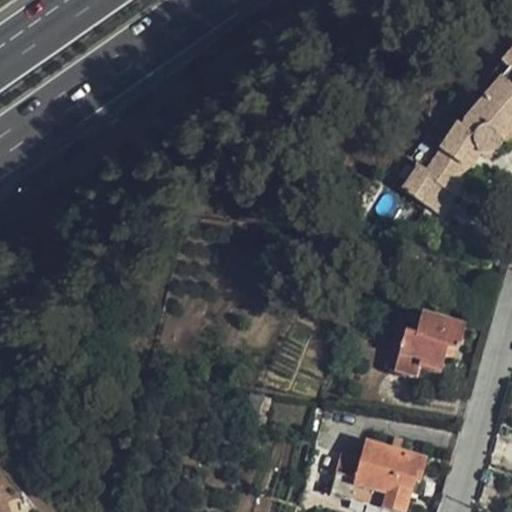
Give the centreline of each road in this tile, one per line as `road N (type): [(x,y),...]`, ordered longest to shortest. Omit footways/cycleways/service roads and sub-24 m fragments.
road 1 (motorway): [(0,147),(210,0)]
road 2 (residential): [(458,511),(511,328)]
